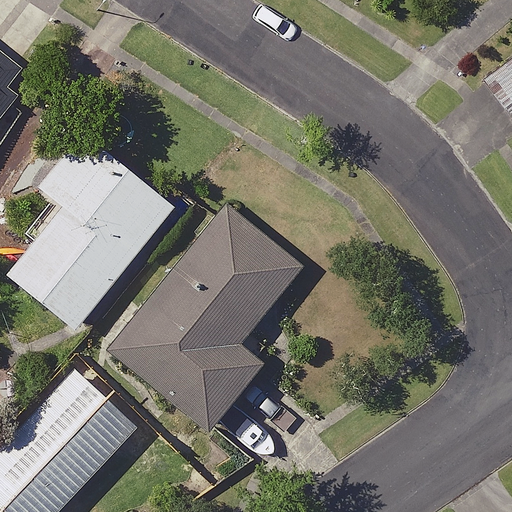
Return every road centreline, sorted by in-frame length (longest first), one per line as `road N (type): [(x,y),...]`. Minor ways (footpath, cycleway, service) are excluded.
road 1 (residential): [(102,40),(385,177),(511,307)]
road 2 (residential): [(511,397),(346,511)]
